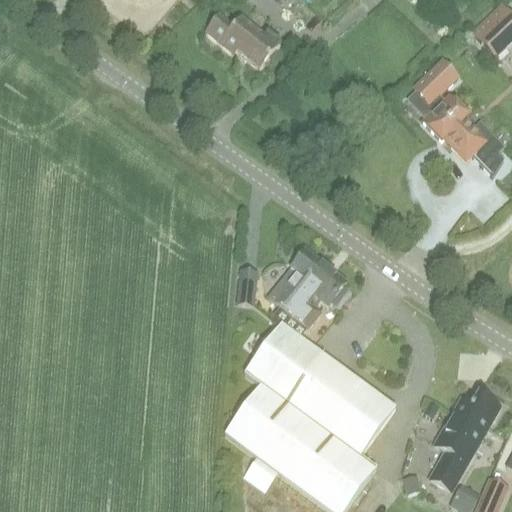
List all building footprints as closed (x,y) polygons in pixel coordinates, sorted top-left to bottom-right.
[(307,0),(306,3),(339,27),(359,0),(307,0)] [(511,47),(511,18),(501,7),(470,36),(495,63),(511,47)] [(205,39),(220,50),(232,60),(236,56),(259,74),(279,48),(267,38),(263,43),(240,25),(232,35),(217,23),(205,39)] [(459,83),(442,65),(411,94),(414,97),(406,105),(423,124),(420,127),(443,151),(446,148),(465,170),(472,163),(492,184),(504,164),(499,159),(505,153),(480,127),(475,132),(469,126),(472,123),(449,99),(443,105),(440,101),(459,83)] [(386,147),(409,163),(420,147),(396,131),(386,147)] [(390,156),(384,166),(374,161),(364,178),(405,203),(422,175),(390,156)] [(289,274),(268,302),(279,311),(283,314),(299,294),(301,295),(308,286),(311,288),(316,282),(317,284),(327,273),(303,254),(289,273),(289,274)] [(279,311),(269,323),(278,330),(280,328),(282,330),(291,319),(308,333),(319,318),(313,313),(320,305),(327,311),(331,306),(335,309),(349,292),(345,289),(345,287),(327,273),(317,284),(316,282),(311,288),(308,286),(301,295),(299,294),(283,314),(279,311)] [(253,310),(257,276),(239,274),(235,308),(253,310)] [(260,390),(224,438),(325,511),(346,511),(375,472),(359,460),(395,412),(282,330),(280,328),(278,330),(243,378),(260,390)] [(478,400),(472,410),(460,404),(434,451),(446,457),(430,485),(452,497),(499,411),(478,400)] [(428,406),(422,416),(431,422),(437,412),(428,406)] [(415,479),(401,483),(405,498),(419,495),(415,479)] [(488,483),(475,511),(499,511),(508,491),(488,483)]
